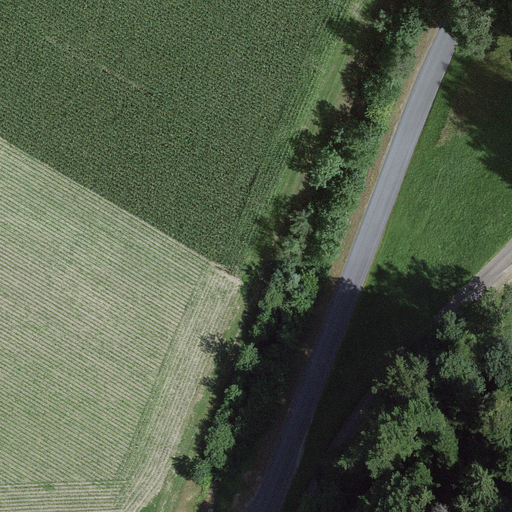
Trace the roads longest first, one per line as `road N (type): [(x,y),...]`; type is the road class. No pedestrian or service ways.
road 1 (unclassified): [(467,0),(402,143),(266,511)]
road 2 (tertiary): [(511,253),(354,425),(306,511)]
